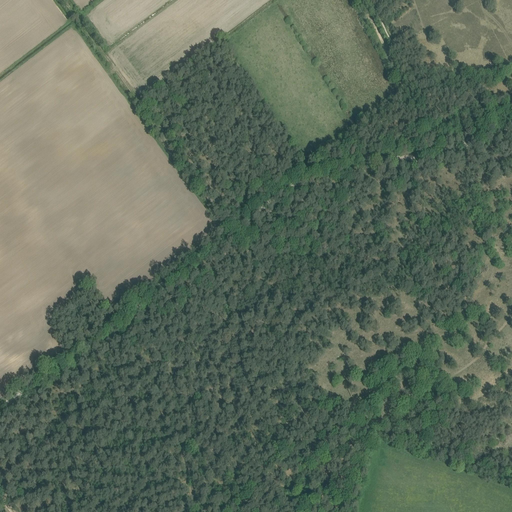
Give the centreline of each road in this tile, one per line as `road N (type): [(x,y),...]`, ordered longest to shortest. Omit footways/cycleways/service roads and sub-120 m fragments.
road 1 (track): [(0,407),(306,174),(344,160),(436,151),(511,121)]
road 2 (track): [(233,231),(63,0)]
road 3 (track): [(360,0),(436,151)]
